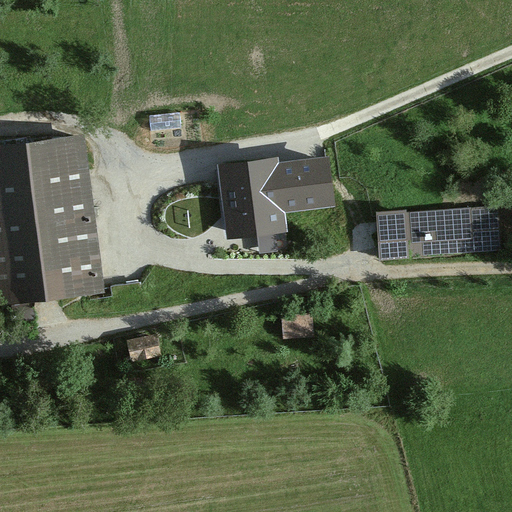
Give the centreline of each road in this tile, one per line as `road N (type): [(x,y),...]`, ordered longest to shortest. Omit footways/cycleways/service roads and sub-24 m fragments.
road 1 (track): [(347,271),(219,268),(148,250),(130,231),(130,206),(146,190),(353,124),(511,56)]
road 2 (track): [(511,270),(347,271)]
